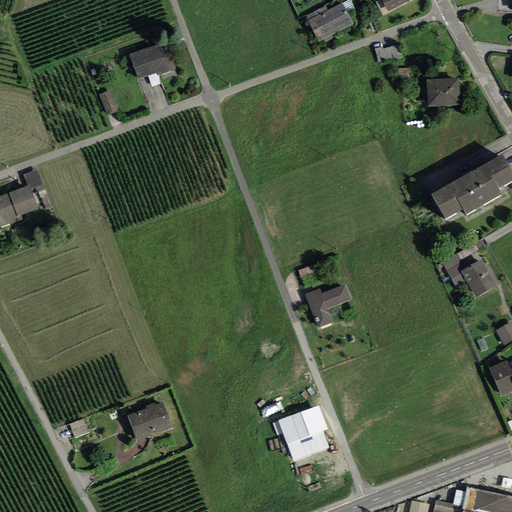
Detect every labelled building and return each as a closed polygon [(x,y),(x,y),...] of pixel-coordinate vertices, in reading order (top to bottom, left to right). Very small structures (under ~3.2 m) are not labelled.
[(349,0),(342,3),(347,12),(355,8),(351,0),(349,0)] [(410,0),(382,0),(388,11),(410,0)] [(318,42),(353,25),(347,12),(342,3),(328,11),(309,20),(308,21),(318,42)] [(309,20),(328,11),(325,6),(306,16),(309,20)] [(129,54),(138,79),(156,72),(158,76),(177,69),(175,66),(167,41),(129,54)] [(379,63),(403,57),(399,45),(383,49),(383,47),(374,49),(379,63)] [(458,78),(427,80),(428,106),(460,105),(458,78)] [(112,90),(99,95),(107,116),(119,111),(112,90)] [(499,189),(511,181),(511,172),(502,155),(432,194),(445,218),(463,208),(466,214),(502,194),(499,189)] [(38,191),(45,188),(37,170),(23,175),(27,186),(30,185),(31,189),(35,188),(37,192),(38,191)] [(23,220),(21,216),(39,209),(31,189),(30,185),(27,186),(0,195),(0,228),(0,229),(23,220)] [(46,210),(52,207),(45,188),(38,191),(40,199),(41,198),(46,210)] [(461,260),(485,246),(481,240),(457,253),(461,260)] [(457,253),(442,262),(452,280),(463,274),(461,271),(466,269),(461,260),(457,253)] [(497,286),(482,260),(466,269),(461,271),(463,274),(468,283),(477,298),(497,286)] [(457,289),(468,283),(463,274),(452,280),(457,289)] [(328,312),(352,301),(346,287),(323,297),(321,292),(307,298),(322,330),(334,325),(328,312)] [(511,325),(510,323),(495,331),(504,346),(511,340),(511,325)] [(511,367),(510,369),(507,360),(489,368),(500,396),(511,390),(511,367)] [(164,403),(128,415),(137,442),(173,429),(164,403)] [(294,462),(330,448),(323,431),(329,429),(319,404),(278,420),(294,462)] [(83,420),(70,425),(75,438),(88,433),(83,420)] [(132,460),(132,453),(118,453),(118,461),(132,460)] [(511,511),(511,496),(467,487),(466,492),(463,506),(461,511),(511,511)] [(463,506),(466,492),(456,490),(453,504),(463,506)] [(409,511),(433,511),(435,506),(412,501),(409,511)] [(461,511),(463,506),(453,504),(436,501),(435,506),(433,511),(461,511)]
